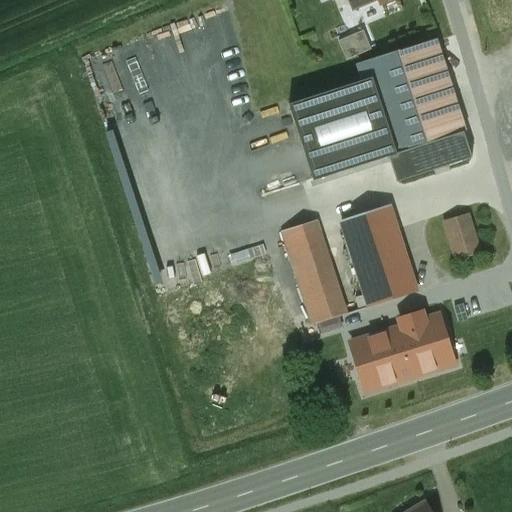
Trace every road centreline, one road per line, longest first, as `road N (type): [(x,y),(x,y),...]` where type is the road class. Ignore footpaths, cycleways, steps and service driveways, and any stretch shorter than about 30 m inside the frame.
road 1 (secondary): [(193,511),(511,403)]
road 2 (unclassified): [(452,0),(511,199)]
